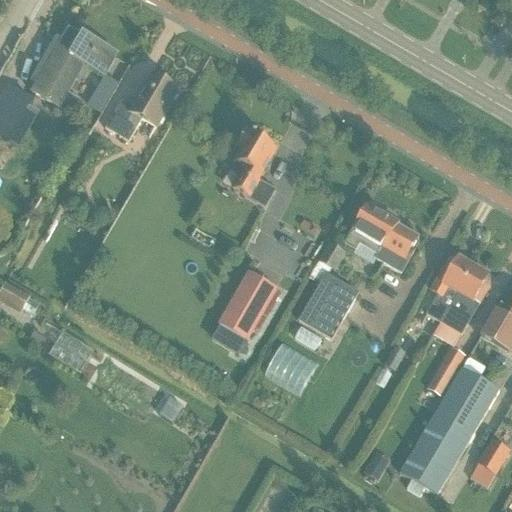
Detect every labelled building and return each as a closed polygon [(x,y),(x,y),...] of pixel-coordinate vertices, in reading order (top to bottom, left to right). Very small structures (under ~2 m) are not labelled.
[(86,68),(104,79),(117,57),(83,37),(82,38),(70,32),(33,96),(70,117),(79,102),(69,96),(86,68)] [(142,123),(156,131),(179,92),(153,77),(134,109),(122,103),(106,130),(129,144),(142,123)] [(7,87),(0,98),(0,145),(14,154),(37,117),(27,111),(33,102),(7,87)] [(209,167),(207,170),(210,180),(224,189),(227,185),(235,189),(233,191),(265,210),(276,192),(259,182),(277,151),(270,147),(269,144),(264,141),(262,142),(248,133),(238,150),(241,153),(234,163),(230,162),(227,167),(220,162),(215,162),(211,163),(209,167)] [(52,165),(41,174),(47,181),(57,173),(52,165)] [(398,227),(367,208),(345,247),(355,254),(359,247),(378,258),(376,262),(400,276),(413,254),(411,253),(418,240),(398,228),(398,227)] [(343,256),(330,249),(321,267),(333,273),(343,256)] [(441,326),(474,269),(459,261),(453,269),(447,265),(431,293),(438,298),(427,317),(441,326)] [(463,339),(481,307),(490,291),(484,287),(489,278),(474,269),(441,326),(463,339)] [(247,344),(277,291),(249,275),(219,328),(247,344)] [(360,296),(326,276),(299,324),(332,344),(360,296)] [(31,299),(10,287),(6,285),(0,295),(0,304),(21,316),(31,299)] [(511,311),(502,306),(481,340),(510,357),(511,354),(511,311)] [(34,334),(29,341),(42,349),(47,341),(34,334)] [(70,355),(92,366),(101,350),(78,338),(70,355)] [(299,344),(289,364),(325,382),(336,362),(299,344)] [(406,355),(395,349),(384,367),(396,374),(406,355)] [(486,358),(482,367),(500,375),(504,367),(486,358)] [(469,361),(463,371),(480,381),(486,371),(469,361)] [(443,365),(427,391),(441,400),(457,374),(443,365)] [(462,371),(400,476),(412,483),(424,490),(438,499),(501,393),(480,381),(463,371),(462,371)] [(492,443),(478,466),(479,467),(495,477),(510,454),(492,443)] [(372,462),(364,475),(377,484),(385,470),(372,462)] [(412,483),(407,491),(420,498),(424,490),(412,483)]
